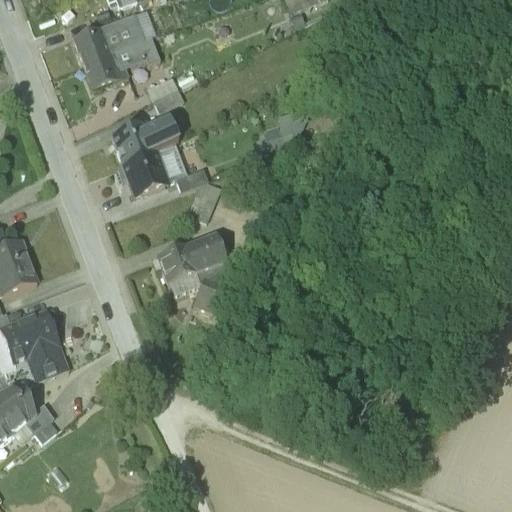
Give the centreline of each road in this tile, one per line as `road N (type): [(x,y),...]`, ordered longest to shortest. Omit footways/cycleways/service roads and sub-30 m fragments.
road 1 (residential): [(0,3),(156,411)]
road 2 (track): [(156,411),(200,418),(435,511)]
